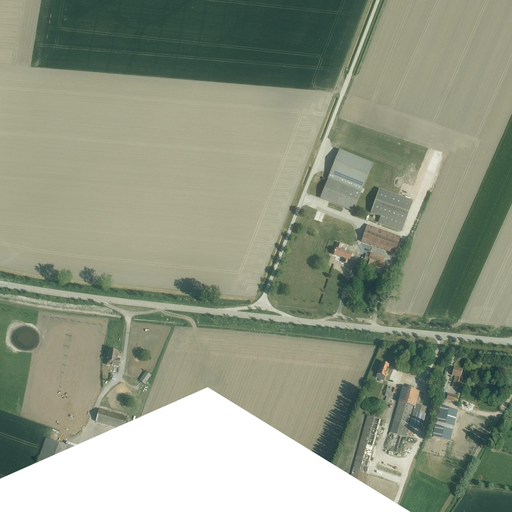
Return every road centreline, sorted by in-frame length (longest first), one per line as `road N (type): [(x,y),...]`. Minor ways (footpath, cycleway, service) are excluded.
road 1 (unclassified): [(259,305),(377,0)]
road 2 (tertiary): [(219,312),(0,283)]
road 3 (tertiary): [(511,342),(292,320)]
